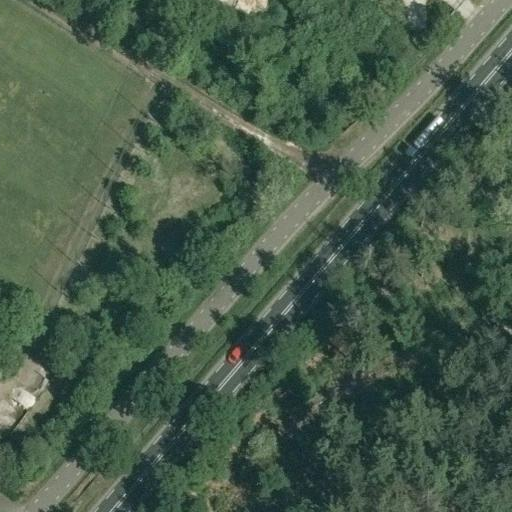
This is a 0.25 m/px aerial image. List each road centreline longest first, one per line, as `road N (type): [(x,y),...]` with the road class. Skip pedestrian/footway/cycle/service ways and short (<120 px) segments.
road 1 (unclassified): [(36,511),(297,216),(504,0)]
road 2 (primary): [(112,511),(511,53)]
